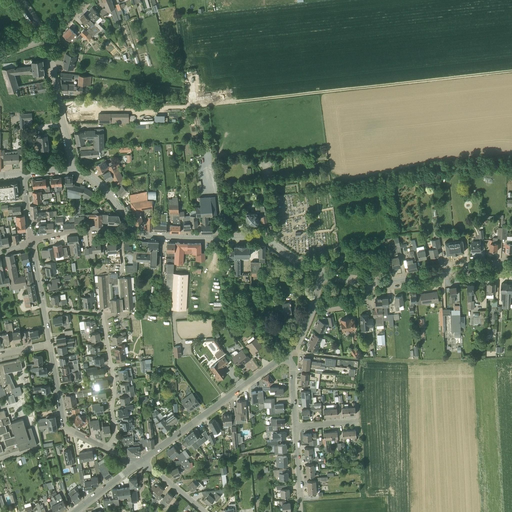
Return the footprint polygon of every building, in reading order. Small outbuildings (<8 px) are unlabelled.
[(111,10),(114,8),(113,5),(112,2),(111,0),(105,0),(103,1),(104,2),(106,7),(103,9),(103,10),(100,12),(104,18),(109,14),(112,12),(111,10)] [(138,7),(136,3),(141,2),(140,0),(131,0),(134,8),(138,7)] [(145,12),(151,11),(147,0),(141,0),(145,12)] [(116,5),(113,5),(114,8),(116,14),(118,20),(121,19),(119,15),(122,14),(121,9),(119,3),(116,5)] [(97,22),(98,23),(102,19),(98,14),(92,7),(89,10),(91,12),(89,14),(95,21),(97,22)] [(99,30),(94,24),(84,14),(80,18),(85,24),(86,23),(90,27),(87,30),(93,37),(99,30)] [(99,30),(101,31),(103,29),(98,23),(97,22),(94,24),(99,30)] [(72,43),(76,38),(78,36),(75,34),(69,28),(63,35),(69,40),(72,43)] [(91,37),(91,36),(84,29),(80,34),(85,38),(88,41),(91,38),(90,38),(91,37)] [(73,70),(76,57),(66,54),(64,59),(66,59),(63,67),(73,70)] [(31,66),(31,59),(30,59),(24,59),(25,66),(23,67),(16,67),(14,73),(33,71),(33,66),(31,66)] [(32,61),(33,66),(33,71),(33,74),(44,73),(43,60),(32,61)] [(14,73),(16,67),(16,62),(1,64),(2,68),(6,83),(16,80),(14,73)] [(93,77),(79,75),(79,84),(90,85),(90,82),(93,82),(93,77)] [(16,80),(6,83),(9,93),(17,91),(18,96),(22,95),(20,86),(18,86),(16,80)] [(45,81),(36,83),(38,93),(47,91),(45,81)] [(36,83),(28,85),(30,94),(38,93),(36,83)] [(28,85),(20,86),(22,95),(30,94),(28,85)] [(83,86),(61,85),(62,92),(82,93),(83,86)] [(69,123),(69,124),(81,123),(120,123),(120,115),(111,115),(111,112),(99,112),(80,113),(80,107),(68,108),(69,123)] [(24,120),(32,119),(32,113),(19,114),(20,128),(25,128),(24,120)] [(95,138),(95,149),(104,148),(104,134),(103,129),(95,129),(95,130),(87,131),(74,133),(77,144),(85,142),(84,139),(87,139),(87,138),(95,138)] [(37,145),(39,144),(39,149),(43,149),(44,152),(48,151),(46,134),(43,135),(44,136),(41,136),(41,135),(36,136),(37,145)] [(104,148),(95,149),(81,150),(81,157),(92,157),(92,156),(105,154),(104,148)] [(11,155),(12,163),(19,162),(19,156),(22,156),(21,149),(17,149),(17,151),(11,151),(11,152),(11,155)] [(11,155),(11,152),(4,152),(4,150),(0,150),(1,157),(4,157),(4,163),(12,163),(11,155)] [(99,172),(105,169),(108,168),(109,170),(116,167),(115,163),(109,166),(106,159),(101,161),(101,163),(96,165),(99,172)] [(116,184),(117,183),(123,179),(117,167),(103,174),(106,181),(113,177),(114,181),(116,184)] [(72,176),(65,176),(65,185),(67,185),(67,193),(68,193),(67,198),(81,198),(81,195),(84,187),(85,186),(81,185),(80,187),(74,186),(74,185),(74,181),(73,181),(72,176)] [(123,179),(117,183),(121,187),(117,191),(119,193),(119,194),(121,196),(121,195),(122,196),(127,190),(125,188),(127,186),(123,182),(125,181),(128,181),(127,176),(123,179)] [(39,179),(40,187),(43,187),(43,188),(45,188),(45,189),(45,192),(50,191),(49,186),(46,186),(45,179),(42,180),(42,178),(39,179)] [(40,190),(40,187),(39,179),(37,179),(37,180),(33,180),(33,181),(32,181),(32,184),(33,183),(33,188),(37,188),(37,191),(40,190)] [(87,203),(93,192),(84,187),(81,195),(81,198),(81,199),(87,203)] [(152,207),(152,199),(147,200),(147,194),(147,193),(142,194),(141,192),(130,195),(131,204),(135,225),(142,223),(139,210),(152,207)] [(201,233),(213,233),(212,233),(212,225),(208,225),(207,216),(217,215),(215,196),(200,197),(200,205),(201,216),(203,215),(203,225),(201,225),(201,233)] [(179,211),(178,211),(178,206),(178,204),(177,197),(172,197),(172,199),(169,199),(169,200),(169,204),(169,212),(173,212),(174,219),(173,224),(173,225),(170,225),(170,232),(180,232),(180,225),(180,219),(179,212),(179,211)] [(267,222),(264,206),(264,201),(258,200),(259,207),(256,207),(256,210),(251,210),(251,212),(246,212),(246,224),(257,224),(257,220),(258,220),(258,219),(261,219),(262,223),(267,222)] [(0,210),(2,210),(3,210),(3,212),(8,211),(13,211),(13,213),(17,213),(17,215),(21,215),(21,212),(20,206),(12,207),(8,207),(8,205),(1,206),(0,205),(0,210)] [(33,218),(40,217),(50,216),(53,216),(52,210),(46,211),(46,212),(37,212),(37,205),(30,205),(31,218),(33,218)] [(190,218),(191,227),(198,227),(196,216),(201,216),(200,205),(198,205),(198,207),(196,207),(196,215),(190,215),(190,218)] [(92,211),(92,214),(84,215),(84,221),(88,223),(95,223),(95,226),(101,226),(101,223),(108,223),(109,223),(109,224),(114,225),(114,224),(119,224),(121,222),(118,215),(112,214),(112,213),(109,213),(109,214),(105,214),(100,214),(96,209),(92,211)] [(153,223),(153,232),(166,232),(167,217),(167,213),(164,212),(164,214),(161,214),(160,221),(161,221),(161,223),(153,223)] [(191,229),(191,227),(190,218),(184,218),(184,212),(179,212),(180,219),(183,218),(183,222),(184,230),(191,229)] [(75,223),(75,226),(81,226),(82,224),(82,221),(84,221),(84,215),(84,214),(80,214),(75,214),(73,215),(73,216),(73,223),(75,223)] [(17,221),(17,225),(18,231),(19,231),(19,233),(23,232),(23,230),(26,230),(24,218),(24,215),(21,215),(17,215),(13,216),(14,222),(17,221)] [(70,223),(64,224),(64,231),(75,229),(75,226),(75,223),(73,223),(73,216),(68,217),(69,221),(69,220),(70,223)] [(53,222),(46,223),(47,231),(54,231),(53,226),(56,226),(56,225),(56,219),(53,220),(53,222)] [(0,226),(0,230),(0,233),(3,245),(3,246),(10,245),(8,237),(4,237),(4,236),(4,233),(5,233),(4,230),(3,226),(0,226)] [(75,255),(80,255),(78,236),(67,237),(68,244),(74,243),(75,255)] [(440,245),(439,238),(436,239),(431,240),(433,248),(429,249),(431,257),(435,256),(438,255),(437,248),(440,247),(440,245)] [(497,243),(498,238),(493,238),(493,240),(489,240),(489,243),(490,243),(490,247),(491,247),(490,251),(494,251),(494,252),(496,252),(496,251),(497,252),(498,247),(498,243),(497,243)] [(453,241),(455,253),(458,253),(458,252),(463,252),(464,252),(464,251),(462,240),(453,241)] [(148,241),(148,248),(147,248),(147,250),(151,250),(151,248),(157,249),(158,249),(158,241),(148,241)] [(453,241),(445,242),(445,243),(446,254),(447,254),(452,253),(452,254),(455,253),(453,241)] [(175,243),(167,242),(166,256),(174,256),(175,243)] [(472,244),(472,251),(481,251),(480,242),(476,242),(476,243),(472,244)] [(94,252),(100,252),(100,255),(104,254),(103,248),(100,248),(100,243),(92,244),(92,248),(89,248),(90,258),(95,258),(94,252)] [(174,256),(174,259),(174,264),(182,264),(183,253),(192,253),(192,254),(196,254),(195,261),(205,261),(204,252),(201,252),(201,243),(192,243),(175,243),(174,256)] [(64,253),(63,245),(62,244),(63,244),(54,246),(56,257),(64,256),(65,259),(68,259),(67,253),(64,253)] [(108,253),(114,252),(115,264),(119,264),(121,264),(120,251),(119,251),(120,253),(117,253),(116,244),(107,244),(108,253)] [(235,246),(235,250),(230,250),(230,258),(234,258),(235,275),(240,275),(240,257),(243,257),(243,259),(244,260),(247,260),(248,259),(248,257),(249,257),(249,246),(235,246)] [(408,271),(409,271),(417,269),(413,251),(412,247),(409,247),(409,249),(408,249),(409,251),(410,255),(411,255),(411,259),(406,260),(408,271)] [(43,257),(49,256),(49,258),(54,257),(52,248),(48,249),(41,250),(42,258),(43,258),(43,257)] [(143,262),(144,261),(150,261),(150,265),(156,265),(161,265),(161,256),(157,255),(157,249),(151,248),(151,250),(147,250),(147,252),(144,252),(144,254),(137,254),(137,261),(140,261),(140,262),(141,263),(142,263),(143,262)] [(426,258),(424,250),(417,251),(419,259),(426,258)] [(28,252),(21,253),(24,270),(31,269),(28,252)] [(401,267),(398,253),(394,254),(395,257),(391,258),(393,268),(401,267)] [(27,287),(27,285),(25,277),(17,278),(15,267),(16,266),(13,254),(6,255),(12,290),(27,287)] [(0,283),(1,286),(11,284),(9,277),(5,278),(1,259),(0,258),(0,283)] [(173,273),(174,264),(174,259),(167,258),(166,263),(166,272),(167,272),(166,289),(172,289),(173,273)] [(56,269),(55,262),(46,264),(47,269),(46,270),(47,275),(55,274),(55,270),(56,269)] [(261,262),(259,262),(251,262),(251,273),(260,273),(261,273),(261,262)] [(25,277),(27,285),(34,284),(31,269),(24,270),(25,277)] [(120,311),(120,310),(133,309),(131,277),(120,278),(118,278),(117,273),(108,274),(108,275),(98,276),(100,307),(110,307),(111,311),(114,311),(115,312),(116,312),(117,312),(118,312),(119,311),(120,311)] [(173,273),(172,289),(172,309),(186,310),(188,274),(173,273)] [(54,289),(58,289),(57,284),(60,283),(60,281),(59,278),(51,280),(52,280),(52,282),(48,283),(49,290),(53,290),(54,290),(54,289)] [(487,285),(487,295),(492,295),(492,294),(495,294),(495,290),(496,290),(496,283),(489,283),(489,285),(487,285)] [(34,284),(27,285),(27,287),(28,293),(30,301),(37,300),(34,284)] [(287,310),(287,314),(292,313),(290,303),(291,303),(290,301),(289,302),(290,302),(285,303),(284,295),(289,294),(288,290),(280,291),(281,298),(280,298),(281,304),(282,303),(283,311),(287,310)] [(89,296),(83,297),(84,307),(92,306),(91,299),(94,299),(93,292),(88,293),(89,296)] [(413,302),(416,302),(416,292),(412,293),(412,294),(410,294),(410,300),(410,301),(408,301),(410,314),(413,314),(413,304),(414,304),(413,302)] [(433,292),(425,293),(420,294),(421,304),(438,302),(437,292),(433,292)] [(65,294),(60,295),(51,296),(52,303),(58,302),(59,305),(67,303),(66,299),(65,294)] [(395,301),(396,310),(399,310),(398,305),(403,304),(402,296),(401,296),(401,295),(398,296),(395,297),(396,301),(395,301)] [(373,318),(374,326),(383,325),(383,315),(382,306),(381,298),(379,298),(379,299),(375,299),(375,302),(375,310),(373,310),(372,310),(373,315),(373,318)] [(66,319),(67,321),(71,321),(70,314),(58,316),(58,317),(53,318),(54,325),(63,323),(62,320),(66,319)] [(368,326),(374,326),(373,318),(368,319),(368,314),(360,315),(361,330),(369,329),(368,326)] [(454,336),(460,336),(460,333),(460,331),(460,327),(460,317),(460,315),(450,315),(450,331),(454,331),(454,336)] [(315,328),(323,332),(327,324),(329,323),(330,325),(334,325),(332,316),(328,317),(325,318),(323,317),(321,321),(319,320),(316,324),(315,324),(314,326),(315,327),(315,328)] [(341,322),(342,331),(355,329),(355,327),(356,326),(356,324),(355,324),(354,319),(353,319),(352,319),(351,319),(351,320),(349,320),(349,318),(341,319),(341,320),(340,320),(340,321),(340,322),(341,322)] [(81,333),(85,332),(86,332),(92,331),(94,331),(93,328),(96,327),(95,320),(87,321),(88,325),(85,325),(85,329),(80,329),(81,333)] [(33,330),(23,332),(24,337),(31,336),(31,338),(39,337),(39,336),(40,336),(39,333),(38,331),(39,331),(38,330),(33,331),(33,330)] [(13,332),(14,339),(15,342),(20,341),(20,338),(21,337),(20,331),(13,332)] [(92,331),(86,332),(85,332),(86,338),(92,337),(93,340),(100,339),(99,332),(92,334),(92,331)] [(121,339),(126,338),(125,331),(119,332),(119,335),(112,336),(114,343),(122,342),(121,339)] [(8,333),(1,334),(2,341),(4,341),(4,344),(10,343),(8,343),(8,340),(9,340),(8,333)] [(309,346),(317,350),(319,347),(317,346),(321,337),(313,333),(309,342),(311,343),(309,346)] [(261,345),(256,338),(246,345),(253,355),(257,352),(256,352),(255,350),(261,345)] [(76,341),(64,343),(65,345),(58,346),(57,346),(59,353),(67,352),(66,348),(73,347),(77,346),(76,341)] [(94,343),(87,344),(88,350),(91,349),(91,353),(100,351),(99,345),(95,346),(94,343)] [(115,349),(117,360),(125,358),(124,347),(125,347),(124,344),(118,345),(118,348),(115,349)] [(173,346),(174,357),(181,356),(181,346),(173,346)] [(214,354),(218,359),(225,353),(222,349),(214,354)] [(242,349),(238,353),(237,351),(235,351),(230,354),(230,356),(232,359),(235,363),(236,362),(238,365),(243,361),(243,360),(244,359),(246,362),(251,359),(247,354),(247,355),(242,349)] [(69,359),(77,357),(76,354),(68,356),(59,357),(60,365),(67,363),(67,361),(69,361),(69,359)] [(94,358),(95,364),(104,363),(103,356),(97,357),(96,354),(89,356),(90,359),(94,358)] [(28,368),(33,367),(43,366),(42,363),(43,363),(41,355),(34,356),(35,364),(32,364),(27,365),(28,368)] [(216,375),(214,376),(218,381),(227,374),(222,367),(228,362),(224,357),(210,367),(216,375)] [(8,374),(8,372),(13,370),(13,371),(14,371),(14,370),(22,369),(20,359),(20,358),(17,359),(17,360),(0,363),(0,379),(1,379),(2,384),(10,382),(12,388),(15,387),(10,374),(8,374)] [(303,363),(325,366),(335,367),(336,359),(331,359),(325,358),(325,363),(321,362),(310,361),(311,358),(303,358),(303,363)] [(62,373),(67,373),(78,371),(79,371),(78,363),(73,364),(74,369),(69,369),(69,366),(61,367),(62,368),(61,368),(61,371),(62,371),(62,373)] [(33,367),(28,368),(28,372),(38,371),(38,370),(39,370),(40,375),(48,374),(48,373),(48,372),(48,371),(47,370),(47,367),(43,368),(43,366),(33,367)] [(94,374),(94,377),(104,375),(103,369),(95,370),(94,367),(87,368),(87,370),(88,374),(94,374)] [(124,381),(133,379),(132,376),(128,377),(127,370),(119,371),(120,378),(124,378),(124,381)] [(67,373),(68,375),(62,376),(63,382),(67,382),(67,383),(72,382),(71,376),(73,376),(73,378),(79,377),(78,371),(67,373)] [(283,388),(282,388),(279,388),(279,387),(270,387),(270,385),(274,382),(269,375),(262,380),(263,391),(270,390),(275,390),(275,394),(283,394),(283,388)] [(107,380),(102,380),(102,378),(96,379),(96,384),(94,384),(95,390),(100,389),(100,388),(109,386),(107,380)] [(316,386),(316,380),(301,378),(300,384),(310,385),(310,388),(316,388),(316,386)] [(0,405),(1,405),(0,401),(0,395),(6,394),(9,404),(16,402),(14,396),(22,394),(22,393),(21,393),(19,387),(20,386),(15,387),(12,388),(10,382),(2,384),(1,379),(0,379),(0,405)] [(127,390),(127,393),(134,392),(133,386),(129,386),(129,382),(120,384),(122,391),(127,390)] [(34,387),(31,387),(31,388),(29,388),(30,393),(35,393),(39,392),(39,391),(42,390),(42,393),(45,393),(45,392),(51,391),(50,390),(51,390),(50,388),(50,385),(34,387)] [(301,391),(302,398),(313,397),(313,395),(312,392),(316,392),(316,388),(310,388),(308,388),(309,390),(301,391)] [(84,396),(83,393),(83,390),(69,392),(69,395),(66,396),(66,400),(67,400),(69,406),(77,405),(75,394),(77,394),(77,397),(84,396)] [(106,392),(101,393),(96,394),(96,391),(91,392),(92,396),(95,395),(96,401),(99,400),(107,399),(106,392)] [(252,403),(264,402),(263,399),(263,396),(263,391),(251,392),(252,403)] [(134,392),(127,393),(127,396),(120,397),(121,404),(131,402),(130,396),(135,395),(134,392)] [(193,395),(183,403),(189,411),(194,407),(195,408),(200,404),(193,395)] [(313,397),(302,398),(302,405),(311,404),(311,406),(321,406),(321,403),(321,402),(321,399),(319,399),(319,402),(316,402),(316,397),(313,397)] [(264,408),(267,408),(267,414),(280,413),(280,411),(284,411),(284,406),(283,404),(275,404),(274,398),(264,399),(264,408)] [(247,418),(246,409),(245,400),(237,401),(238,407),(234,407),(235,419),(247,418)] [(100,403),(92,404),(93,410),(95,410),(96,413),(104,412),(103,405),(100,406),(100,403)] [(125,406),(126,408),(118,410),(120,417),(129,415),(128,410),(134,409),(133,405),(125,406)] [(311,407),(311,409),(302,410),(302,417),(310,416),(313,416),(313,413),(313,411),(322,411),(321,406),(311,406),(311,407)] [(6,419),(5,417),(7,417),(4,410),(0,410),(0,452),(3,451),(1,444),(0,444),(0,434),(3,434),(4,439),(6,446),(17,443),(15,436),(11,437),(9,431),(7,432),(5,424),(10,423),(9,419),(8,420),(8,419),(6,419)] [(164,417),(160,420),(157,415),(159,414),(157,410),(155,411),(152,413),(154,417),(153,418),(156,421),(155,422),(160,430),(162,428),(164,431),(170,426),(169,425),(170,425),(165,418),(164,417)] [(173,413),(165,418),(170,425),(174,422),(175,422),(178,420),(173,413)] [(232,425),(231,414),(231,415),(227,415),(227,414),(222,415),(224,426),(225,427),(227,427),(228,426),(228,425),(232,425)] [(39,425),(56,422),(55,416),(50,417),(50,415),(46,416),(47,418),(37,420),(39,425)] [(88,423),(88,420),(87,416),(80,417),(78,415),(74,418),(76,419),(74,421),(80,427),(82,424),(83,426),(86,423),(88,423)] [(133,424),(131,418),(123,419),(124,419),(125,422),(120,423),(121,429),(130,428),(129,425),(133,424)] [(271,419),(272,425),(266,425),(266,431),(273,431),(279,430),(279,425),(285,424),(284,418),(271,419)] [(11,422),(15,436),(17,443),(20,450),(37,445),(31,427),(26,429),(23,419),(11,422)] [(220,427),(217,421),(216,422),(215,419),(209,422),(210,425),(214,432),(221,428),(220,427)] [(91,430),(94,430),(94,433),(101,432),(100,429),(99,422),(99,420),(90,421),(91,430)] [(148,445),(148,447),(154,447),(152,424),(151,421),(147,422),(149,439),(144,439),(145,446),(148,445)] [(57,429),(56,422),(39,425),(40,432),(44,431),(44,429),(46,428),(46,427),(48,427),(49,430),(57,429)] [(102,422),(99,422),(100,429),(103,429),(104,435),(111,434),(109,425),(103,426),(102,422)] [(189,434),(198,447),(201,450),(206,447),(203,443),(201,444),(197,438),(199,436),(200,435),(198,432),(199,431),(196,428),(189,434)] [(201,439),(199,436),(197,438),(201,444),(203,443),(209,438),(206,430),(202,433),(204,436),(201,439)] [(285,431),(279,432),(279,430),(273,431),(273,439),(271,439),(271,442),(276,441),(278,441),(278,438),(286,438),(285,438),(285,432),(285,431)] [(323,444),(323,446),(323,453),(327,453),(326,445),(327,445),(327,439),(331,438),(330,432),(324,432),(324,438),(322,439),(322,441),(323,444)] [(212,433),(208,435),(212,444),(216,442),(212,433)] [(319,438),(316,438),(316,433),(311,434),(311,433),(303,434),(304,440),(309,440),(309,445),(319,444),(319,441),(319,438)] [(196,449),(198,447),(189,434),(184,438),(186,440),(183,443),(186,447),(189,444),(192,447),(193,446),(196,449)] [(133,435),(132,435),(135,454),(139,454),(139,453),(140,453),(139,446),(142,445),(142,446),(145,446),(144,439),(144,437),(141,438),(141,439),(140,439),(140,440),(140,441),(135,442),(133,442),(133,437),(133,435)] [(286,447),(286,444),(276,444),(276,441),(271,442),(267,442),(267,446),(275,446),(275,448),(278,447),(279,451),(286,451),(286,447)] [(323,444),(319,444),(309,445),(309,447),(304,448),(305,454),(313,453),(313,450),(320,450),(320,447),(323,446),(323,444)] [(175,454),(178,458),(181,456),(186,462),(189,462),(186,458),(182,452),(179,454),(178,453),(173,446),(166,451),(171,457),(175,454)] [(74,463),(73,454),(71,454),(70,449),(64,450),(65,459),(68,458),(70,464),(74,463)] [(86,452),(87,460),(94,459),(92,451),(86,452)] [(26,455),(15,458),(17,463),(23,462),(23,463),(28,462),(26,455)] [(284,466),(287,466),(287,464),(286,464),(286,462),(287,462),(287,456),(277,456),(277,460),(279,460),(279,466),(283,466),(284,466)] [(102,460),(102,459),(98,462),(99,471),(101,470),(106,478),(112,475),(109,470),(110,469),(107,465),(108,465),(105,459),(102,460)] [(183,468),(190,468),(189,462),(186,462),(181,463),(180,463),(181,465),(170,470),(173,477),(181,473),(179,470),(183,468)] [(277,476),(277,479),(279,479),(279,480),(288,479),(288,472),(286,472),(285,469),(286,469),(278,469),(274,470),(274,476),(277,476)] [(91,478),(91,480),(92,485),(99,484),(98,476),(91,478)] [(131,500),(132,503),(137,503),(137,500),(138,500),(136,490),(137,490),(137,486),(138,486),(137,477),(133,478),(132,477),(131,477),(130,477),(130,478),(129,478),(130,487),(129,487),(131,500)] [(307,481),(307,487),(316,487),(319,486),(319,480),(328,480),(327,477),(317,477),(317,480),(315,481),(315,480),(307,481)] [(91,480),(91,478),(84,478),(86,489),(93,488),(92,485),(91,480)] [(198,481),(195,478),(188,486),(192,490),(197,486),(201,490),(204,487),(198,481)] [(157,502),(160,498),(161,497),(159,495),(162,492),(161,491),(163,489),(158,485),(156,487),(154,485),(152,488),(156,491),(154,495),(156,496),(152,502),(152,507),(153,507),(157,502)] [(284,485),(276,486),(277,490),(280,489),(281,497),(289,496),(289,488),(285,489),(284,485)] [(78,491),(79,490),(76,486),(73,489),(75,492),(71,496),(76,502),(81,498),(78,494),(80,493),(78,491)] [(132,507),(132,503),(131,500),(129,487),(117,488),(118,497),(119,500),(123,500),(122,497),(127,496),(128,501),(127,501),(127,503),(126,503),(126,504),(128,504),(129,508),(132,507)] [(118,497),(117,488),(112,489),(114,500),(110,500),(110,498),(103,499),(104,507),(119,505),(119,500),(118,497)] [(207,491),(209,494),(204,500),(209,504),(214,499),(217,501),(220,496),(218,494),(219,493),(225,492),(224,489),(207,491)] [(52,494),(61,510),(62,509),(62,510),(64,509),(64,508),(67,507),(63,499),(63,500),(61,496),(58,498),(56,495),(57,494),(55,492),(52,494)] [(165,499),(168,502),(173,496),(168,492),(163,498),(161,496),(161,497),(160,498),(163,501),(165,499)] [(61,510),(52,494),(50,495),(53,500),(50,502),(52,506),(51,506),(54,511),(56,511),(58,511),(61,511),(60,510),(61,510)] [(279,504),(279,510),(282,510),(282,511),(290,511),(290,506),(291,506),(291,503),(290,503),(285,503),(285,500),(274,501),(274,505),(279,504)] [(33,510),(31,505),(30,502),(24,504),(26,511),(30,511),(33,510)]
